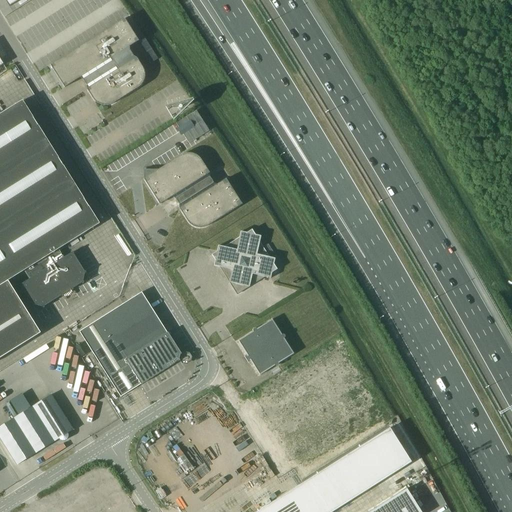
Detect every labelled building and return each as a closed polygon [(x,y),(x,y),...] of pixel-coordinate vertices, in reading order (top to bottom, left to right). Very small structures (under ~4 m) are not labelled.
[(143,68),(137,58),(133,57),(130,50),(129,47),(139,41),(125,19),(51,66),(65,87),(80,78),(84,79),(88,85),(88,90),(93,99),(95,101),(98,103),(100,104),(101,105),(105,106),(107,106),(109,106),(110,105),(113,104),(114,104),(138,88),(140,86),(142,85),(143,83),(143,82),(144,81),(144,79),(145,78),(145,76),(145,75),(145,73),(144,72),(144,71),(143,69),(143,68)] [(72,253),(64,258),(58,249),(100,224),(23,101),(0,114),(0,357),(40,333),(8,281),(24,271),(29,279),(21,284),(33,304),(35,305),(42,307),(44,306),(82,283),(83,282),(85,273),(84,272),(72,253)] [(144,179),(160,204),(172,197),(176,198),(180,204),(180,209),(188,222),(189,223),(190,224),(191,225),(192,226),(194,227),(195,227),(196,227),(198,228),(199,228),(200,228),(202,228),(204,227),(205,227),(207,227),(208,226),(242,204),(226,179),(216,185),(214,183),(210,177),(209,173),(202,162),(201,160),(199,157),(198,156),(196,155),(195,155),(192,154),(191,154),(190,153),(189,153),(185,154),(184,154),(183,155),(180,156),(144,179)] [(230,283),(249,287),(265,277),(271,278),(272,273),(277,270),(274,264),(275,259),(270,258),(260,242),(261,236),(255,235),(252,230),(247,233),(241,232),(240,237),(224,247),(219,246),(218,252),(212,255),(215,260),(214,266),(220,267),(230,283)] [(26,277),(23,272),(13,279),(15,283),(26,277)] [(168,333),(167,333),(142,292),(79,332),(121,397),(141,384),(141,385),(184,358),(168,333)] [(238,341),(247,355),(244,356),(248,364),(251,362),(260,376),(275,366),(276,366),(276,367),(277,367),(278,366),(279,366),(279,365),(279,364),(294,354),(284,338),(285,338),(285,337),(285,336),(285,335),(284,335),(283,335),(282,335),(272,320),(257,329),(256,328),(255,328),(254,328),(254,329),(253,330),(253,331),(238,341)] [(345,358),(267,407),(265,417),(292,459),(376,407),(345,358)] [(69,435),(68,433),(73,430),(51,395),(0,427),(0,437),(17,465),(59,439),(61,440),(63,441),(65,441),(67,439),(68,437),(69,435)] [(389,428),(256,511),(332,511),(411,463),(389,428)] [(420,511),(406,489),(393,498),(401,511),(420,511)] [(401,511),(393,498),(379,506),(382,511),(401,511)]
